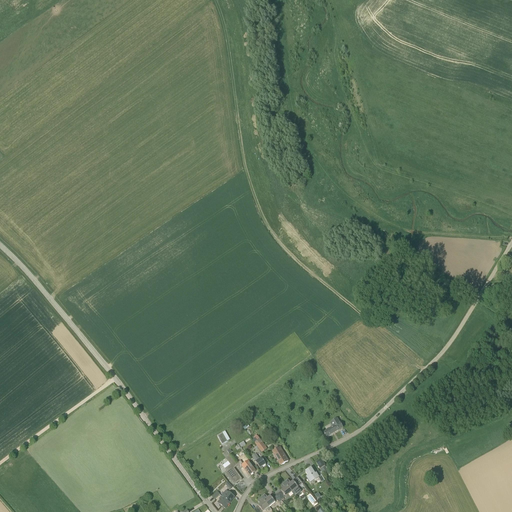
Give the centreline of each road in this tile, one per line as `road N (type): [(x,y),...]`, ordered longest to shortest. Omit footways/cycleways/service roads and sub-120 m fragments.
road 1 (track): [(214,0),(242,160),(262,217),(298,262),(423,369)]
road 2 (unclassified): [(236,511),(260,479),(353,433),(408,385),(453,337),(511,243)]
road 3 (unclassified): [(194,487),(54,302),(0,244)]
road 4 (track): [(302,139),(315,172),(311,202),(348,220),(393,226)]
road 5 (track): [(0,461),(113,377)]
road 6 (track): [(393,226),(511,238)]
